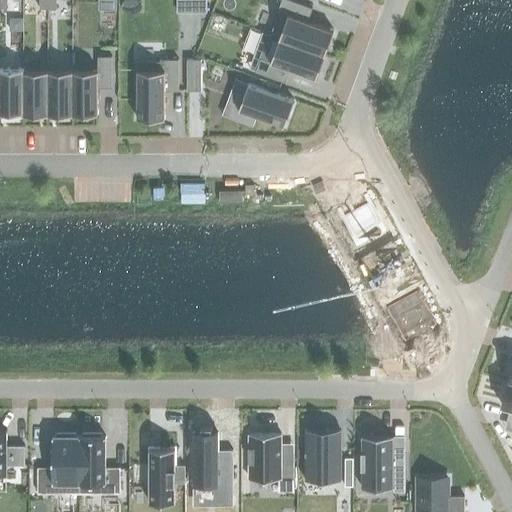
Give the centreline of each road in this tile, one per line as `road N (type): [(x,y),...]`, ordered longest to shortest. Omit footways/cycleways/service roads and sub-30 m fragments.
road 1 (residential): [(447,381),(428,391),(0,392)]
road 2 (residential): [(0,164),(341,161)]
road 3 (residential): [(341,161),(374,163),(474,330)]
road 4 (residential): [(397,0),(341,161)]
road 5 (residential): [(447,381),(511,505)]
